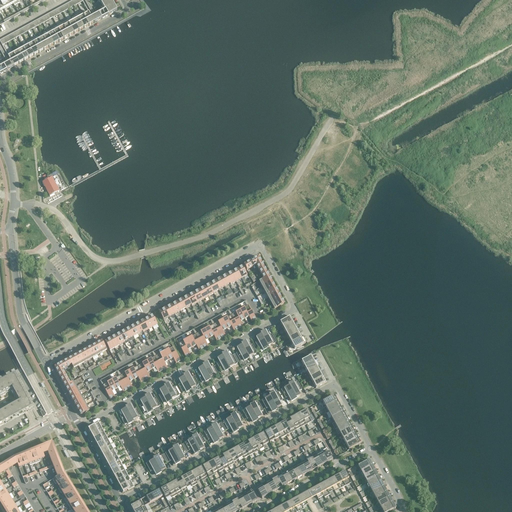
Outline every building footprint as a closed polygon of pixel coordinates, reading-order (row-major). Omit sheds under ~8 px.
[(8,6),(4,0),(0,0),(0,2),(4,9),(8,6)] [(114,5),(111,0),(109,0),(102,4),(105,10),(102,12),(114,5)] [(117,11),(114,5),(102,12),(105,17),(117,11)] [(89,12),(83,15),(89,25),(94,22),(91,17),(89,12)] [(105,17),(102,12),(91,17),(94,22),(94,23),(105,17)] [(72,18),(73,20),(79,31),(84,28),(78,18),(77,15),(72,18)] [(89,25),(83,15),(78,18),(84,28),(89,25)] [(79,31),(73,20),(68,23),(74,33),(79,31)] [(67,21),(62,24),(69,36),(74,33),(68,23),(67,21)] [(69,36),(62,24),(57,26),(64,39),(69,36)] [(64,39),(57,26),(52,29),(59,42),(64,39)] [(59,42),(52,29),(47,32),(48,34),(54,44),(59,42)] [(54,44),(48,34),(43,37),(49,47),(54,44)] [(37,37),(32,40),(39,52),(44,50),(38,40),(37,37)] [(49,47),(43,37),(38,40),(44,50),(49,47)] [(39,52),(32,40),(27,43),(28,45),(34,55),(39,52)] [(34,55),(28,45),(23,48),(29,58),(34,55)] [(29,58),(23,48),(18,50),(24,61),(29,58)] [(24,61),(18,50),(13,53),(19,63),(24,61)] [(19,63),(13,53),(8,56),(11,61),(14,66),(19,63)] [(14,67),(14,66),(11,61),(0,67),(3,73),(14,67)] [(51,178),(43,182),(50,195),(58,191),(51,178)] [(250,262),(249,262),(251,268),(252,267),(254,266),(256,265),(257,264),(256,265),(253,260),(251,261),(250,262)] [(247,276),(242,267),(240,268),(237,270),(237,271),(241,279),(242,278),(243,278),(244,277),(246,276),(247,276)] [(237,271),(237,270),(236,270),(234,271),(231,273),(232,274),(236,282),(237,281),(238,281),(238,280),(240,279),(241,279),(237,271)] [(232,274),(231,273),(230,273),(229,274),(226,276),(226,277),(230,284),(230,285),(231,284),(232,284),(233,284),(233,283),(235,282),(236,282),(232,274)] [(223,276),(221,277),(220,278),(220,279),(224,287),(225,286),(226,286),(227,286),(229,284),(230,284),(226,277),(226,276),(225,275),(224,275),(223,276)] [(270,279),(269,276),(263,279),(259,281),(260,283),(260,282),(260,283),(261,284),(262,286),(262,287),(272,282),(271,281),(270,279)] [(220,279),(220,278),(219,278),(217,279),(214,281),(215,282),(219,290),(220,289),(221,289),(223,287),(223,288),(224,287),(220,279)] [(215,282),(214,281),(213,281),(212,282),(209,284),(209,285),(213,293),(214,293),(214,292),(215,292),(216,292),(218,290),(218,291),(219,290),(215,282)] [(273,285),(272,282),(262,287),(263,288),(263,289),(264,290),(265,292),(265,293),(275,287),(274,287),(273,285)] [(213,293),(209,285),(208,285),(207,286),(204,288),(204,289),(208,297),(209,296),(210,296),(211,296),(213,294),(214,294),(214,293),(213,293)] [(276,290),(275,287),(265,293),(266,294),(267,295),(268,297),(268,298),(278,293),(277,292),(278,292),(277,290),(276,290)] [(204,289),(204,288),(203,288),(201,289),(198,291),(199,292),(198,292),(203,300),(204,299),(205,299),(207,297),(208,297),(204,289)] [(199,292),(198,291),(197,291),(195,292),(196,292),(193,294),(193,295),(197,303),(198,302),(199,302),(200,302),(202,300),(203,300),(198,292),(199,292)] [(279,296),(278,293),(268,298),(269,299),(269,300),(270,301),(271,303),(271,304),(281,298),(280,298),(281,298),(280,296),(279,296)] [(193,295),(193,294),(192,294),(190,295),(187,297),(188,298),(187,298),(191,305),(191,306),(193,305),(194,305),(196,303),(197,303),(193,295)] [(184,298),(182,298),(181,299),(182,300),(181,300),(186,308),(187,308),(188,307),(190,306),(191,305),(187,298),(188,298),(187,297),(187,296),(186,297),(184,298)] [(282,301),(281,298),(271,304),(272,305),(272,306),(273,306),(274,308),(274,309),(277,308),(279,307),(284,304),(283,303),(284,303),(283,301),(282,301)] [(182,300),(181,299),(180,300),(178,301),(176,302),(176,303),(180,311),(181,311),(182,310),(185,309),(186,308),(181,300),(182,300)] [(252,312),(246,301),(245,302),(247,306),(247,307),(246,307),(243,308),(243,309),(241,310),(240,310),(245,319),(246,318),(249,317),(252,322),(253,321),(254,321),(256,320),(256,319),(253,314),(252,312)] [(176,303),(176,302),(175,303),(173,304),(170,305),(170,306),(175,314),(176,314),(176,313),(177,313),(179,312),(180,311),(176,303)] [(170,306),(170,305),(169,306),(167,307),(164,308),(165,309),(169,317),(170,317),(171,316),(174,315),(175,314),(170,306)] [(241,310),(238,305),(236,306),(239,311),(236,312),(234,314),(232,315),(231,315),(239,329),(241,328),(243,327),(240,321),(243,320),(244,319),(245,319),(240,310),(241,310)] [(165,309),(164,308),(164,309),(162,310),(159,312),(162,318),(163,319),(163,320),(165,320),(164,320),(165,319),(166,319),(168,318),(169,317),(165,309)] [(232,315),(229,310),(228,311),(230,316),(228,317),(226,318),(223,320),(223,319),(222,320),(227,329),(227,328),(228,328),(229,328),(231,326),(234,332),(236,331),(238,329),(239,329),(231,315),(232,315)] [(223,319),(221,315),(219,316),(221,320),(221,321),(219,322),(216,323),(214,324),(214,325),(221,339),(222,338),(224,337),(226,336),(223,331),(225,329),(227,329),(222,320),(223,319)] [(156,321),(153,316),(152,316),(150,317),(148,318),(148,319),(152,327),(153,327),(154,327),(154,326),(156,325),(157,325),(157,323),(156,321)] [(291,317),(280,323),(283,328),(282,328),(282,329),(294,322),(292,323),(289,318),(291,317)] [(148,319),(148,318),(147,319),(145,320),(143,321),(144,322),(143,322),(148,330),(149,329),(150,329),(152,328),(152,327),(148,319)] [(214,324),(212,320),(210,321),(213,325),(211,326),(208,328),(206,329),(205,330),(209,338),(210,338),(211,337),(214,336),(217,341),(218,340),(221,339),(214,325),(214,324)] [(144,322),(143,321),(142,322),(138,324),(139,325),(142,332),(143,333),(144,332),(145,331),(147,330),(148,330),(143,322),(144,322)] [(294,322),(282,329),(283,328),(286,333),(285,334),(297,327),(295,328),(292,323),(294,322)] [(135,324),(135,325),(133,325),(134,326),(133,326),(138,334),(139,333),(140,333),(142,332),(139,325),(138,324),(138,323),(135,324)] [(206,329),(203,324),(201,325),(204,330),(201,332),(201,331),(199,333),(197,334),(196,334),(204,348),(206,347),(208,346),(205,340),(208,339),(209,338),(205,330),(206,329)] [(134,326),(133,325),(132,326),(128,328),(129,329),(133,337),(134,337),(134,336),(135,336),(137,335),(138,334),(133,326),(134,326)] [(297,328),(297,327),(285,334),(286,333),(289,338),(288,339),(300,333),(298,333),(295,328),(297,328)] [(129,329),(128,328),(126,329),(124,331),(124,332),(128,339),(129,339),(130,339),(130,338),(132,337),(133,337),(129,329)] [(197,334),(194,329),(193,330),(195,335),(193,336),(191,337),(188,339),(187,339),(192,348),(193,347),(196,345),(199,351),(201,350),(203,349),(204,348),(196,334),(197,334)] [(260,333),(261,335),(261,334),(268,347),(276,342),(271,334),(268,336),(266,332),(266,330),(260,333)] [(124,331),(123,331),(119,333),(119,334),(124,342),(125,341),(128,340),(128,339),(124,332),(124,331)] [(300,333),(288,339),(289,339),(292,344),(291,344),(302,338),(301,339),(298,334),(300,333)] [(124,342),(119,334),(117,335),(117,336),(115,337),(115,338),(119,346),(120,345),(121,345),(121,344),(123,343),(124,343),(124,342)] [(188,339),(186,334),(184,335),(186,340),(184,341),(181,342),(181,343),(179,344),(179,343),(178,344),(182,351),(183,352),(186,358),(187,357),(187,358),(189,356),(191,355),(188,350),(190,349),(192,348),(187,339),(188,339)] [(261,334),(261,335),(256,337),(258,341),(255,343),(260,351),(262,350),(263,351),(269,348),(268,347),(261,334)] [(115,337),(110,339),(110,340),(115,348),(116,347),(117,347),(116,347),(119,346),(115,338),(115,337)] [(303,338),(302,338),(291,344),(291,345),(292,344),(295,349),(305,343),(304,344),(301,339),(303,338)] [(110,340),(110,339),(109,340),(107,341),(105,342),(110,351),(110,350),(111,350),(112,350),(114,348),(115,348),(110,340)] [(107,350),(102,341),(99,343),(97,344),(98,344),(97,344),(102,353),(103,352),(105,351),(106,350),(107,350)] [(241,344),(242,345),(248,357),(249,357),(257,353),(252,345),(249,346),(247,342),(246,341),(241,344)] [(102,353),(97,344),(95,345),(93,346),(92,347),(97,355),(98,355),(100,354),(100,353),(101,353),(102,353)] [(242,345),(236,348),(239,352),(236,353),(240,362),(243,360),(244,362),(249,359),(249,357),(248,357),(242,345)] [(97,355),(92,347),(90,348),(88,349),(92,358),(93,358),(93,357),(95,356),(96,356),(97,356),(97,355)] [(165,351),(162,347),(161,348),(163,352),(164,352),(169,360),(170,360),(173,358),(176,363),(178,362),(180,361),(181,361),(178,355),(177,353),(173,347),(172,348),(170,349),(168,350),(165,351)] [(92,358),(88,349),(83,351),(83,352),(88,360),(90,359),(91,359),(92,358)] [(156,356),(154,351),(152,352),(154,357),(155,357),(163,370),(166,369),(167,368),(165,363),(167,361),(169,360),(169,361),(169,360),(164,352),(163,352),(161,354),(158,355),(156,356)] [(222,354),(222,356),(229,368),(237,363),(233,355),(230,357),(228,353),(227,351),(222,354)] [(88,360),(83,352),(79,354),(78,354),(83,363),(84,363),(86,361),(86,362),(86,361),(87,361),(88,360)] [(83,363),(78,354),(74,357),(73,357),(78,366),(79,365),(81,364),(82,364),(81,364),(82,363),(83,363)] [(147,361),(145,356),(143,357),(146,362),(146,361),(151,370),(153,369),(155,368),(158,373),(160,372),(162,371),(163,370),(155,357),(154,357),(153,358),(150,359),(150,360),(147,361)] [(222,356),(217,358),(219,362),(216,364),(221,372),(224,371),(225,372),(230,369),(229,368),(222,356)] [(312,356),(301,362),(304,367),(303,368),(315,361),(313,362),(311,357),(312,356)] [(78,366),(73,357),(69,359),(72,365),(71,365),(73,368),(74,368),(76,367),(77,366),(78,366)] [(139,366),(136,361),(134,362),(137,367),(138,366),(145,380),(146,380),(148,379),(150,378),(147,372),(150,371),(151,370),(146,361),(146,362),(143,363),(140,365),(139,366)] [(315,361),(303,368),(305,367),(307,372),(306,373),(318,366),(316,367),(314,362),(315,361)] [(202,365),(203,366),(210,378),(218,374),(213,366),(210,367),(208,363),(208,362),(202,365)] [(130,371),(127,366),(126,367),(128,371),(129,371),(134,380),(134,379),(135,379),(138,377),(141,383),(143,382),(145,380),(138,366),(137,367),(135,368),(132,369),(130,371)] [(203,366),(198,369),(200,373),(197,375),(202,383),(205,381),(205,383),(211,380),(210,378),(203,366)] [(318,367),(318,366),(306,373),(307,372),(310,377),(309,378),(321,372),(319,373),(316,368),(318,367)] [(121,375),(118,371),(117,372),(119,376),(120,376),(128,390),(128,389),(130,388),(132,387),(129,382),(132,380),(133,380),(134,380),(129,371),(128,371),(128,372),(125,373),(123,374),(121,375)] [(183,375),(184,377),(191,389),(199,385),(194,376),(191,378),(189,374),(188,372),(183,375)] [(321,372),(309,378),(310,378),(313,383),(312,383),(324,377),(322,378),(319,373),(321,372)] [(112,380),(110,375),(108,376),(109,378),(111,381),(116,389),(118,388),(120,387),(123,392),(125,391),(127,390),(128,390),(120,376),(119,376),(117,377),(115,379),(112,380)] [(0,425),(31,409),(13,377),(0,384),(0,425)] [(184,377),(179,380),(181,384),(178,385),(182,394),(185,392),(186,393),(191,390),(191,389),(184,377)] [(324,377),(312,383),(312,384),(313,383),(316,388),(327,382),(325,383),(322,378),(324,377)] [(104,385),(102,380),(100,381),(106,392),(107,394),(110,399),(111,399),(113,398),(115,397),(112,392),(115,390),(116,389),(111,381),(110,381),(111,381),(108,383),(105,384),(104,385)] [(297,381),(294,383),(294,381),(288,384),(289,386),(296,398),(301,395),(299,391),(302,390),(297,381)] [(74,382),(73,382),(70,383),(70,384),(65,387),(66,389),(67,391),(76,386),(75,385),(74,382)] [(164,386),(164,387),(171,400),(171,399),(179,395),(175,387),(172,388),(170,384),(169,383),(164,386)] [(76,387),(76,386),(67,391),(69,394),(70,396),(79,391),(78,391),(78,390),(78,389),(76,387)] [(289,386),(281,390),(285,398),(288,397),(290,401),(291,402),(297,399),(296,398),(289,386)] [(164,387),(159,390),(161,394),(158,396),(163,404),(166,402),(167,404),(172,401),(171,399),(171,400),(164,387)] [(79,392),(79,391),(70,396),(71,399),(72,400),(73,401),(81,396),(81,395),(80,394),(81,394),(80,394),(79,392)] [(278,392),(275,393),(274,392),(269,395),(269,396),(270,396),(276,409),(277,408),(282,406),(279,402),(282,400),(278,392)] [(144,397),(145,398),(152,410),(160,406),(156,397),(153,399),(150,395),(150,394),(144,397)] [(82,397),(81,396),(73,401),(74,403),(75,405),(84,401),(84,400),(83,399),(82,397)] [(270,396),(269,396),(261,401),(266,409),(269,407),(271,411),(272,413),(277,410),(277,408),(276,409),(270,396)] [(335,402),(332,397),(322,402),(326,408),(335,402)] [(145,398),(140,401),(142,405),(139,406),(144,415),(147,413),(147,414),(153,411),(152,410),(145,398)] [(84,401),(75,405),(76,408),(77,410),(78,410),(86,405),(86,404),(85,403),(85,404),(84,401)] [(259,402),(256,404),(255,403),(249,406),(250,407),(257,419),(262,416),(260,412),(263,411),(259,402)] [(338,408),(335,402),(326,408),(328,413),(338,408)] [(125,407),(126,408),(133,421),(141,416),(136,408),(133,409),(131,406),(131,405),(130,404),(125,407)] [(87,406),(86,405),(78,410),(79,413),(80,415),(86,412),(88,411),(89,410),(88,409),(88,408),(87,406)] [(250,407),(242,411),(247,420),(250,418),(252,422),(253,423),(258,420),(257,419),(250,407)] [(126,408),(121,411),(123,415),(120,417),(124,425),(127,424),(128,425),(134,422),(133,421),(126,408)] [(341,413),(338,408),(328,413),(331,418),(341,413)] [(305,411),(300,414),(306,425),(311,422),(308,417),(311,415),(308,409),(305,411)] [(239,413),(236,414),(236,413),(230,416),(231,417),(238,430),(243,427),(241,423),(244,421),(239,413)] [(343,418),(341,413),(331,418),(334,423),(343,418)] [(306,425),(300,414),(295,416),(301,427),(306,425)] [(301,427),(295,416),(290,419),(296,430),(301,427)] [(231,417),(223,422),(227,430),(230,429),(233,432),(232,433),(233,434),(239,431),(238,430),(231,417)] [(346,424),(343,418),(334,423),(337,429),(346,424)] [(296,430),(290,419),(289,419),(290,419),(285,422),(291,433),(296,430)] [(102,428),(99,422),(92,426),(93,426),(87,429),(88,430),(88,429),(91,434),(90,435),(102,428)] [(291,433),(285,422),(280,424),(286,436),(291,433)] [(220,423),(217,425),(216,424),(211,427),(212,428),(218,440),(219,440),(224,437),(222,433),(225,432),(220,423)] [(286,436),(280,424),(275,427),(280,437),(281,438),(286,436)] [(349,429),(346,424),(337,429),(340,434),(349,429)] [(280,437),(275,427),(270,430),(275,439),(280,437)] [(105,434),(102,428),(90,435),(91,435),(94,440),(93,440),(105,434)] [(212,428),(204,432),(208,441),(211,439),(213,443),(214,444),(219,441),(219,440),(218,440),(212,428)] [(352,434),(349,429),(340,434),(343,439),(352,434)] [(275,439),(270,430),(265,433),(270,442),(275,439)] [(108,439),(105,434),(93,440),(94,440),(97,445),(96,445),(108,439)] [(201,434),(198,435),(197,434),(192,437),(192,438),(199,451),(204,448),(202,444),(205,442),(201,434)] [(263,434),(258,436),(263,446),(268,443),(263,434)] [(355,439),(352,434),(343,439),(346,444),(355,439)] [(264,448),(263,446),(258,436),(253,439),(259,450),(264,448)] [(192,438),(184,443),(189,451),(192,450),(194,454),(195,455),(200,452),(199,451),(192,438)] [(111,444),(108,439),(96,445),(97,445),(100,450),(99,450),(99,451),(111,444)] [(259,450),(253,439),(248,442),(254,453),(259,450)] [(358,445),(355,439),(346,444),(349,450),(358,445)] [(254,453),(248,442),(243,445),(243,444),(243,445),(249,456),(254,453)] [(114,449),(111,444),(99,451),(100,450),(102,455),(102,456),(114,449)] [(181,444),(178,446),(178,445),(172,448),(173,449),(180,461),(185,458),(183,454),(186,453),(181,444)] [(51,445),(41,449),(43,454),(48,453),(49,455),(51,462),(57,460),(54,453),(51,445)] [(249,456),(243,445),(238,447),(243,457),(244,458),(249,456)] [(243,457),(238,447),(233,450),(238,459),(243,457)] [(43,454),(41,449),(36,451),(39,460),(45,458),(43,454)] [(116,455),(114,449),(102,456),(103,456),(105,461),(116,455)] [(173,449),(165,453),(170,462),(172,460),(175,464),(175,465),(181,463),(180,461),(173,449)] [(326,449),(321,452),(327,463),(332,460),(326,449)] [(238,459),(233,450),(228,453),(233,462),(238,459)] [(40,462),(39,460),(36,451),(31,453),(35,464),(40,462)] [(327,463),(321,452),(316,454),(322,465),(327,463)] [(35,464),(31,453),(26,455),(29,464),(30,466),(35,464)] [(234,464),(233,462),(228,453),(223,456),(229,467),(234,464)] [(322,465),(316,454),(311,457),(312,459),(317,468),(322,465)] [(29,464),(26,455),(21,457),(24,466),(29,464)] [(119,460),(116,455),(105,461),(108,466),(119,460)] [(162,455),(159,457),(158,455),(153,458),(154,460),(154,459),(161,472),(166,469),(164,465),(167,463),(162,455)] [(229,467),(223,456),(222,456),(223,456),(218,458),(224,469),(229,467)] [(24,466),(21,457),(15,459),(19,468),(24,466)] [(224,469),(218,458),(213,461),(218,470),(219,472),(224,469)] [(154,459),(154,460),(146,464),(150,472),(153,471),(155,475),(156,476),(161,473),(161,472),(154,459)] [(317,468),(312,459),(307,462),(312,471),(313,471),(312,471),(317,468)] [(60,468),(57,460),(51,462),(53,465),(53,467),(54,470),(56,475),(62,472),(60,468)] [(122,465),(119,460),(108,466),(108,467),(108,466),(111,471),(111,472),(122,465)] [(301,462),(302,464),(307,474),(312,471),(307,462),(306,460),(301,462)] [(218,470),(213,461),(208,464),(213,473),(218,470)] [(358,466),(361,472),(370,467),(367,461),(358,466)] [(13,467),(11,462),(7,464),(0,468),(0,469),(2,474),(6,472),(8,471),(10,469),(13,467)] [(214,475),(213,473),(208,464),(203,467),(209,478),(214,475)] [(307,474),(302,464),(297,467),(302,476),(307,474)] [(125,471),(122,465),(111,472),(111,471),(114,476),(113,477),(125,471)] [(296,465),(291,468),(297,479),(302,476),(297,467),(296,465)] [(201,467),(196,470),(201,480),(202,481),(207,479),(201,467)] [(373,472),(370,467),(361,472),(364,477),(373,472)] [(297,479),(291,468),(286,471),(292,482),(297,479)] [(201,480),(196,470),(191,473),(196,482),(201,480)] [(128,476),(125,471),(113,477),(114,477),(117,482),(116,482),(128,476)] [(292,482),(286,471),(281,474),(287,485),(292,482)] [(343,473),(339,475),(345,486),(351,483),(345,472),(344,472),(344,473),(343,473),(342,473),(343,473)] [(376,477),(373,472),(364,477),(366,482),(376,477)] [(197,484),(196,482),(191,473),(186,476),(191,485),(192,487),(197,484)] [(65,479),(62,474),(52,480),(55,485),(57,484),(65,479)] [(287,485),(281,474),(276,476),(282,487),(287,485)] [(337,476),(334,478),(340,489),(345,486),(339,475),(338,475),(339,475),(337,476)] [(131,481),(128,476),(116,482),(117,482),(120,487),(119,487),(131,481)] [(191,485),(186,476),(181,479),(186,488),(191,485)] [(282,487),(276,476),(271,479),(277,490),(282,487),(282,488),(282,487)] [(379,483),(376,477),(366,482),(369,488),(379,483)] [(329,481),(334,490),(335,492),(340,489),(334,478),(333,478),(332,479),(332,478),(332,479),(329,481)] [(68,483),(65,479),(57,484),(60,488),(68,483)] [(187,490),(186,488),(181,479),(176,481),(182,492),(187,490)] [(277,490),(271,479),(266,482),(272,493),(277,490)] [(134,487),(131,481),(119,487),(119,488),(120,487),(123,492),(122,493),(128,490),(128,491),(134,487)] [(182,492),(176,481),(171,484),(177,495),(182,492)] [(327,482),(324,484),(329,493),(334,490),(329,481),(328,481),(327,482),(327,481),(327,482)] [(272,493),(266,482),(261,484),(267,496),(272,493)] [(71,488),(68,483),(60,488),(58,489),(61,494),(62,493),(71,488)] [(318,487),(323,496),(324,498),(330,495),(329,493),(324,484),(323,484),(323,483),(323,484),(322,485),(321,484),(322,485),(318,487)] [(382,488),(379,483),(369,488),(372,493),(382,488)] [(177,495),(171,484),(166,487),(171,496),(172,498),(177,495)] [(267,496),(261,484),(256,487),(262,498),(267,496)] [(171,496),(166,487),(161,490),(166,499),(171,496)] [(323,496),(318,487),(315,488),(314,489),(314,488),(308,492),(311,499),(316,496),(318,499),(323,496)] [(74,492),(71,488),(62,493),(65,498),(74,492)] [(384,493),(382,488),(372,493),(375,498),(384,493)] [(9,495),(6,490),(0,493),(0,500),(9,495)] [(257,501),(251,490),(246,493),(252,504),(257,501)] [(159,491),(146,497),(150,504),(162,497),(159,491)] [(77,497),(74,492),(65,498),(68,502),(77,497)] [(311,499),(308,492),(304,494),(302,495),(302,496),(301,496),(300,496),(297,498),(302,507),(308,504),(307,502),(308,501),(311,499)] [(252,504),(246,493),(241,495),(247,506),(252,504)] [(387,499),(384,493),(375,498),(378,504),(387,499)] [(11,500),(9,495),(0,500),(3,505),(11,500)] [(247,506),(241,495),(236,498),(237,500),(242,509),(247,506)] [(80,502),(77,497),(68,502),(66,503),(69,508),(80,502)] [(295,499),(292,501),(298,511),(303,509),(302,507),(297,498),(296,498),(297,498),(295,499)] [(390,504),(387,499),(378,504),(381,509),(390,504)] [(14,504),(11,500),(3,505),(6,510),(14,504)] [(242,509),(237,500),(232,503),(237,511),(242,509)] [(226,504),(227,505),(230,511),(237,511),(232,503),(231,501),(226,504)] [(290,502),(287,504),(291,511),(298,511),(292,501),(291,501),(290,502),(290,501),(290,502)] [(82,506),(80,502),(69,508),(71,511),(72,511),(74,511),(82,506)] [(133,511),(134,511),(143,507),(140,502),(131,507),(133,511)]
